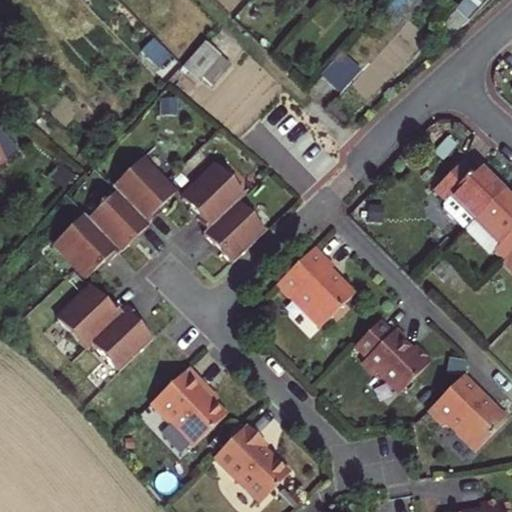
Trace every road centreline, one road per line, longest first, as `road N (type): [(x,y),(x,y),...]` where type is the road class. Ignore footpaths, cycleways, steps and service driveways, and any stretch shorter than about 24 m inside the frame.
road 1 (residential): [(203,319),(447,79)]
road 2 (residential): [(386,463),(346,463),(203,319)]
